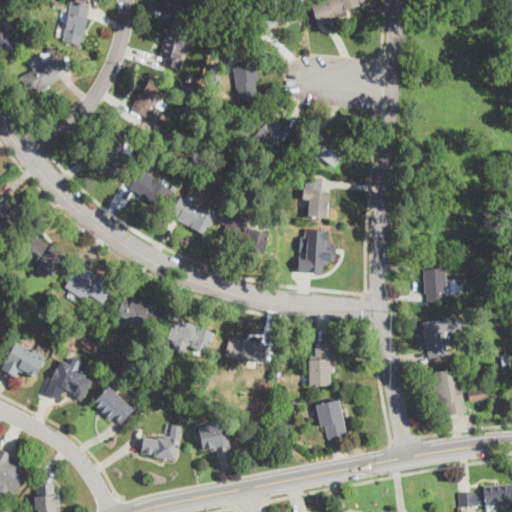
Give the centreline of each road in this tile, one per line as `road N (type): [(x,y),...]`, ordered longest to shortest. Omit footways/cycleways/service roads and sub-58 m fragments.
road 1 (tertiary): [(0,123),(68,200),(147,256),(278,299),(380,307)]
road 2 (tertiary): [(131,511),(511,442)]
road 3 (residential): [(380,307),(397,0)]
road 4 (residential): [(30,159),(102,87),(119,50),(126,0)]
road 5 (residential): [(112,511),(76,452),(0,407)]
road 6 (tertiary): [(407,457),(380,307)]
